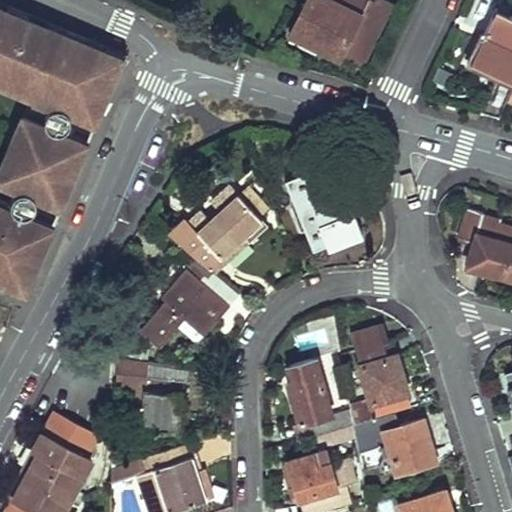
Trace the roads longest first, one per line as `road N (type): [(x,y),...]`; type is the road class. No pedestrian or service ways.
road 1 (tertiary): [(0,398),(90,237),(138,122),(174,77)]
road 2 (residential): [(417,281),(325,287),(273,321),(249,367),(253,511)]
road 3 (tertiary): [(174,77),(211,77),(382,125)]
road 4 (residential): [(445,335),(498,511)]
road 5 (residential): [(174,77),(140,35),(61,0)]
road 6 (residential): [(438,0),(382,125)]
